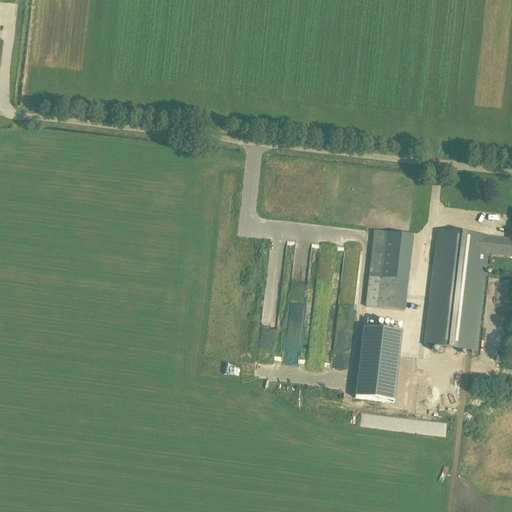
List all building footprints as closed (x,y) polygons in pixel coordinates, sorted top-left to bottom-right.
[(488,255),(490,241),(491,238),(439,232),(425,347),(477,353),(488,255)] [(414,237),(375,233),(374,241),(413,246),(414,237)] [(490,241),(488,255),(511,257),(511,238),(511,239),(510,243),(490,241)] [(375,248),(373,272),(385,273),(372,275),(371,289),(375,289),(389,291),(390,284),(393,283),(395,289),(405,290),(406,289),(408,266),(398,268),(397,274),(387,273),(388,265),(384,264),(383,261),(383,259),(381,249),(375,248)] [(406,303),(367,299),(366,308),(405,313),(406,303)] [(400,327),(363,323),(359,364),(395,368),(400,327)] [(395,374),(358,370),(356,390),(393,394),(395,374)]
